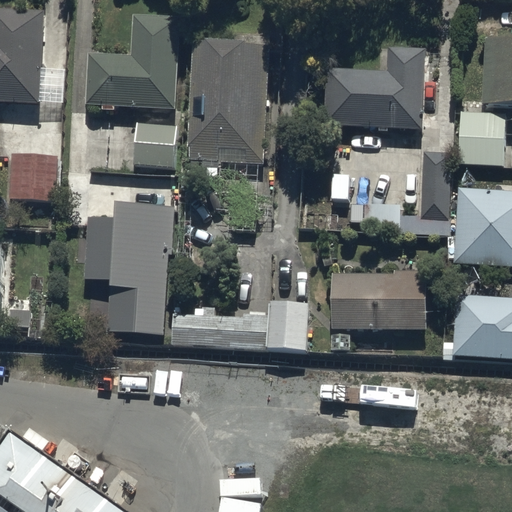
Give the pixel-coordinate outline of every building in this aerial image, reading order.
[(66,76),(41,75),(44,17),(0,15),(0,108),(40,110),(40,107),(64,109),(66,76)] [(178,24),(133,22),(132,61),(88,60),(87,112),(176,115),(178,24)] [(511,46),(487,44),(482,112),(511,113),(511,46)] [(194,48),(189,164),(265,167),(270,51),(194,48)] [(426,54),(388,53),(388,59),(375,59),(375,75),(328,74),(326,132),(423,135),(426,54)] [(505,119),(462,117),(460,169),(503,171),(505,119)] [(178,130),(138,126),(135,171),(174,174),(178,130)] [(451,158),(424,157),(423,220),(403,220),(404,210),(376,209),(376,236),(402,236),(402,239),(449,240),(451,158)] [(59,160),(10,158),(9,206),(57,208),(59,160)] [(511,197),(458,194),(454,268),(511,271),(511,197)] [(176,213),(117,210),(116,224),(89,223),(85,286),(112,287),(109,341),(167,344),(172,259),(174,259),(176,213)] [(427,280),(333,279),(333,335),(426,335),(427,280)] [(511,303),(459,301),(455,360),(511,363),(511,303)] [(269,324),(268,355),(309,358),(311,312),(270,310),(269,324)] [(268,355),(269,324),(173,320),(171,351),(268,355)]
